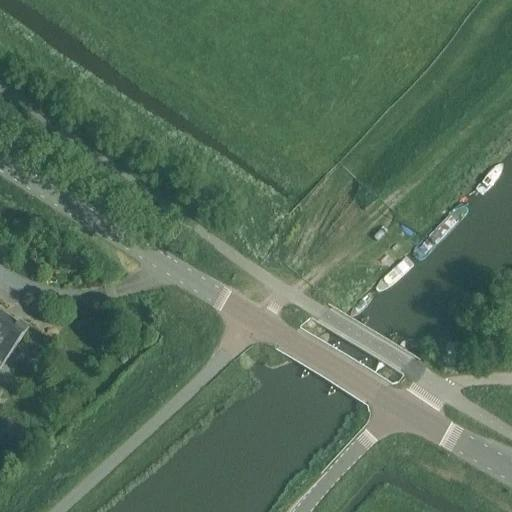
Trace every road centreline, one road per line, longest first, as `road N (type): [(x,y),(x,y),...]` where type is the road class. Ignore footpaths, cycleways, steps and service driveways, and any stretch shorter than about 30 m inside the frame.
road 1 (track): [(511,0),(351,177),(275,285)]
road 2 (tertiary): [(261,322),(0,165)]
road 3 (unclassified): [(57,511),(261,322)]
road 4 (tertiary): [(406,409),(261,322)]
road 5 (unclassified): [(308,511),(406,409)]
road 6 (tertiary): [(511,473),(406,409)]
